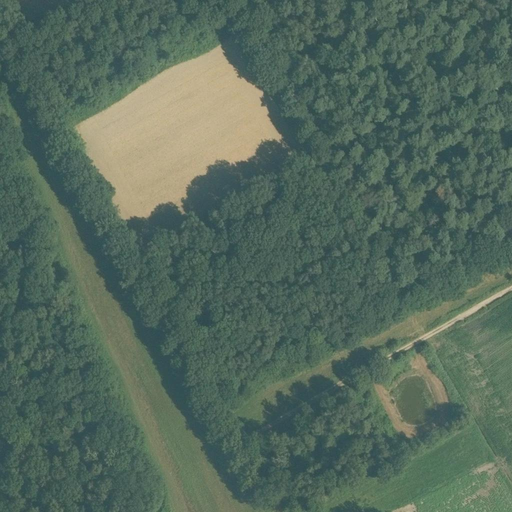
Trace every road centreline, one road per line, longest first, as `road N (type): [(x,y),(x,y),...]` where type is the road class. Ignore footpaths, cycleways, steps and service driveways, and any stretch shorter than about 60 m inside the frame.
road 1 (track): [(0,25),(241,446)]
road 2 (track): [(241,446),(511,287)]
